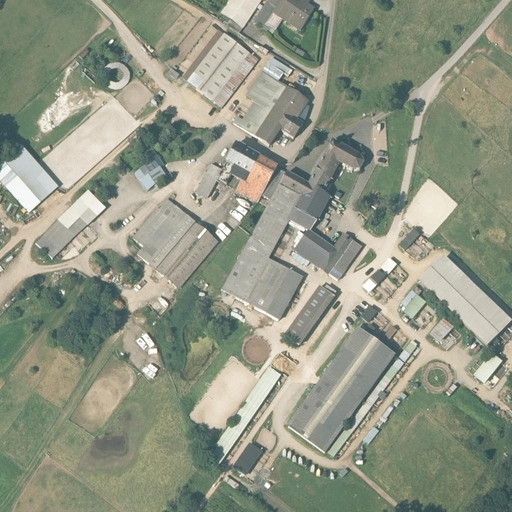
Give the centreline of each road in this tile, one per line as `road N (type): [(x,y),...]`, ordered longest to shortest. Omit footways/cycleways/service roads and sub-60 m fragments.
road 1 (track): [(175,97),(0,259)]
road 2 (track): [(6,511),(129,312)]
